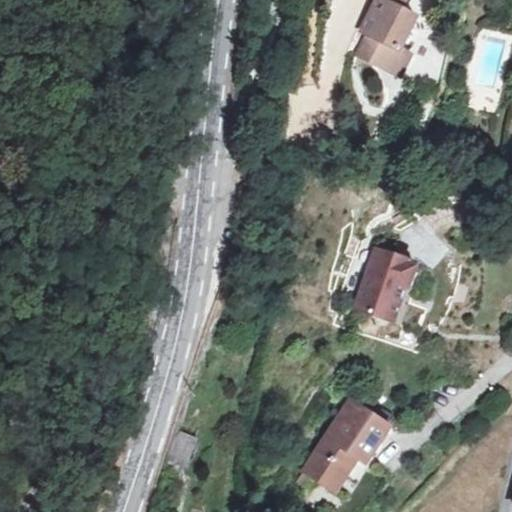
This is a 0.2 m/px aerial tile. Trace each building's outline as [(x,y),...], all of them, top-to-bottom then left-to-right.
[(405,61),(395,55),(413,21),(397,11),(403,0),(374,0),(375,1),(366,20),(371,25),(353,60),(394,82),(405,61)] [(376,254),(356,313),(393,326),(405,293),(412,289),(416,276),(413,270),(414,267),(376,254)] [(405,293),(393,326),(398,328),(412,289),(405,293)] [(388,431),(345,402),(333,420),(300,471),(331,492),(353,458),(364,466),(388,431)] [(168,460),(188,469),(201,442),(181,433),(168,460)] [(342,499),(364,466),(353,458),(331,492),(342,499)]
